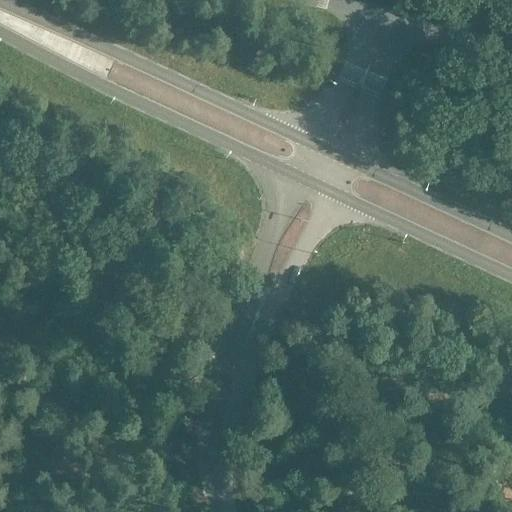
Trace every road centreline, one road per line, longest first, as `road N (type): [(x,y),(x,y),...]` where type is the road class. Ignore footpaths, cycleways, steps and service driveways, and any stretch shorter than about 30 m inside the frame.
road 1 (primary): [(311,145),(0,2)]
road 2 (primary): [(0,32),(297,177)]
road 3 (primary): [(329,192),(511,276)]
road 4 (unclassified): [(223,511),(208,459),(251,326)]
road 5 (primary): [(511,237),(344,160)]
road 6 (unclassified): [(297,177),(245,310),(251,326)]
road 7 (unclassified): [(251,326),(265,321),(329,192)]
road 8 (unclassified): [(511,54),(431,31),(394,33)]
